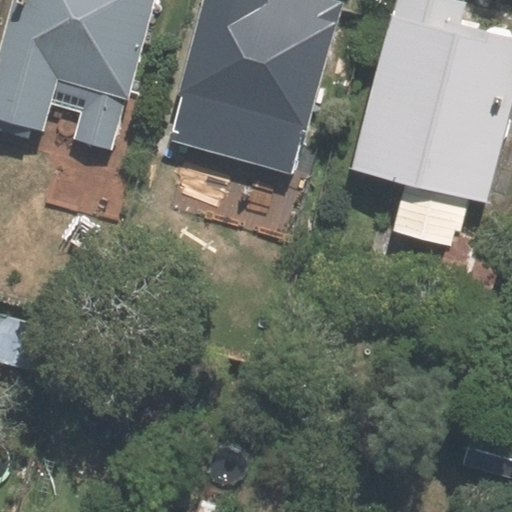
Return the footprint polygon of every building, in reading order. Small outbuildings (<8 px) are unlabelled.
[(27,0),(0,99),(0,109),(50,123),(60,86),(98,96),(87,133),(118,142),(133,86),(140,89),(164,0),(27,0)] [(352,1),(347,0),(223,0),(199,87),(202,87),(188,136),(305,169),(352,1)] [(462,0),(415,0),(370,163),(423,177),(409,226),(459,240),(441,305),(489,318),(510,241),(468,230),(480,192),(497,196),(511,137),(511,34),(466,23),(471,2),(462,0)] [(70,192),(72,196),(74,199),(77,201),(79,202),(81,204),(85,205),(88,205),(92,205),(94,204),(98,202),(100,201),(103,198),(104,197),(105,194),(107,189),(107,186),(107,183),(106,180),(104,177),(102,174),(100,173),(97,170),(95,170),(92,168),(88,168),(86,168),(82,170),(78,171),(76,172),(74,175),(72,177),(71,180),(70,183),(70,187),(70,190),(70,192)] [(50,318),(0,303),(0,368),(33,378),(50,318)]
